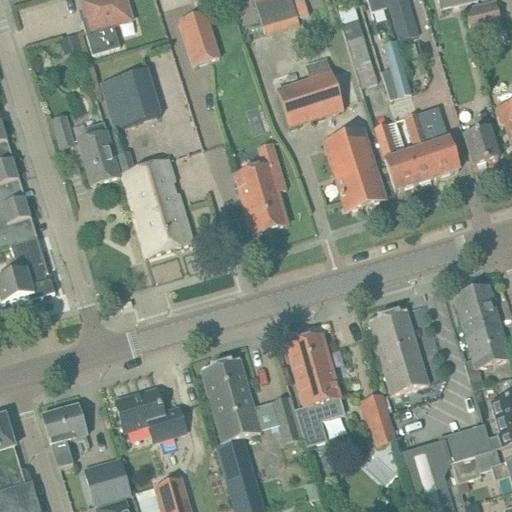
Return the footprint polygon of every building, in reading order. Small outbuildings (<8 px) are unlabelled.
[(113,29),(132,23),(124,0),(89,0),(80,3),(86,23),(82,25),(91,59),(119,50),(113,29)] [(303,0),(252,0),(264,38),(299,28),(297,21),(309,18),(303,0)] [(383,0),(370,0),(366,1),(370,15),(386,10),(383,0)] [(479,4),(478,0),(436,0),(439,13),(479,4)] [(470,33),(500,25),(496,6),(465,13),(470,33)] [(354,7),(338,12),(362,91),(378,86),(354,7)] [(410,10),(390,16),(399,43),(418,37),(410,10)] [(178,24),(193,69),(221,60),(206,14),(178,24)] [(76,38),(59,42),(64,58),(81,53),(76,38)] [(389,74),(382,76),(390,104),(411,98),(396,45),(382,48),(389,74)] [(343,113),(331,75),(326,62),(305,69),(309,82),(275,93),(287,131),(343,113)] [(144,69),(97,84),(112,131),(159,116),(144,69)] [(511,98),(502,102),(504,108),(495,111),(501,127),(503,126),(511,153),(511,98)] [(435,146),(427,148),(438,180),(458,173),(437,110),(425,115),(435,146)] [(498,161),(492,141),(483,116),(473,119),(478,132),(463,137),(473,168),(498,161)] [(438,180),(427,148),(416,117),(404,122),(414,153),(406,155),(417,187),(438,180)] [(64,120),(51,124),(60,153),(73,149),(64,120)] [(89,140),(77,144),(84,169),(90,188),(119,179),(114,160),(106,135),(103,126),(86,131),(89,140)] [(417,187),(406,155),(396,158),(386,128),(374,132),(395,195),(417,187)] [(384,203),(378,184),(362,132),(323,145),(345,216),(384,203)] [(285,193),(280,175),(271,146),(257,150),(263,169),(234,178),(252,239),(286,228),(277,195),(285,193)] [(192,247),(186,228),(167,164),(135,174),(129,154),(118,158),(149,260),(192,247)] [(13,163),(4,166),(0,167),(0,209),(16,204),(10,185),(17,183),(12,165),(13,165),(13,163)] [(0,251),(10,249),(28,243),(22,224),(29,222),(28,217),(29,216),(28,213),(27,214),(23,202),(16,204),(0,209),(0,251)] [(28,243),(10,249),(18,275),(0,280),(0,306),(1,308),(27,300),(29,305),(54,297),(49,283),(47,284),(45,278),(48,277),(47,274),(45,274),(43,268),(45,267),(44,264),(43,265),(36,242),(37,242),(36,240),(28,243)] [(453,299),(464,336),(499,326),(488,289),(453,299)] [(427,388),(411,332),(405,313),(368,324),(391,399),(427,388)] [(499,326),(464,336),(475,373),(478,372),(510,362),(499,326)] [(339,401),(326,358),(321,338),(286,349),(292,368),(308,426),(343,416),(338,401),(339,401)] [(262,511),(242,440),(259,435),(238,362),(201,373),(222,446),(215,448),(233,511),(262,511)] [(475,373),(467,375),(470,386),(481,382),(478,372),(475,373)] [(185,436),(183,431),(178,412),(162,416),(156,394),(115,406),(124,435),(148,428),(153,445),(185,436)] [(290,399),(272,405),(284,448),(303,442),(294,413),(290,399)] [(376,452),(396,446),(381,399),(359,405),(367,431),(370,431),(376,452)] [(499,439),(488,443),(491,454),(511,447),(511,399),(489,407),(499,439)] [(86,439),(83,428),(77,408),(41,419),(57,473),(73,468),(66,445),(86,439)] [(0,511),(39,511),(31,486),(24,488),(13,451),(4,420),(0,420),(0,511)] [(452,511),(443,480),(451,466),(451,467),(475,460),(492,455),(491,454),(488,443),(485,432),(400,459),(416,511),(452,511)] [(397,473),(389,454),(372,460),(380,479),(397,473)] [(475,460),(451,467),(457,487),(481,480),(475,460)] [(94,509),(113,504),(130,499),(120,462),(83,473),(94,509)] [(509,480),(511,490),(511,463),(505,466),(490,471),(494,484),(509,480)] [(187,511),(180,484),(135,497),(139,511),(187,511)]
